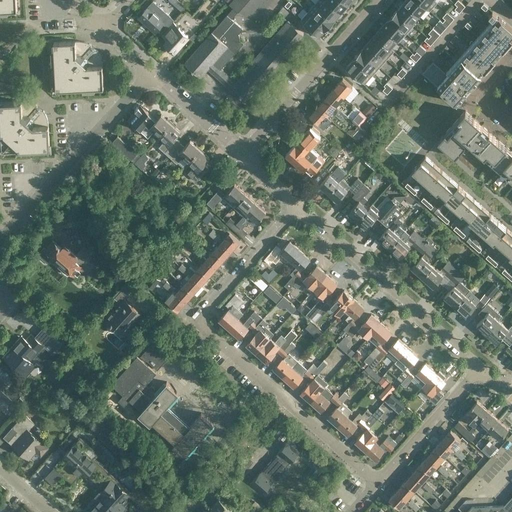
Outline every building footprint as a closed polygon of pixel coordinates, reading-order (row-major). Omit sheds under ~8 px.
[(0,0),(0,10),(17,9),(16,0),(0,0)] [(169,0),(176,5),(182,11),(186,6),(178,0),(169,0)] [(238,12),(248,0),(232,0),(229,4),(238,12)] [(341,12),(327,0),(317,0),(315,3),(334,20),(341,12)] [(348,3),(344,0),(327,0),(341,12),(348,3)] [(430,10),(418,0),(405,0),(404,2),(419,15),(426,8),(429,11),(430,10)] [(437,2),(434,0),(418,0),(430,10),(437,2)] [(462,10),(465,6),(458,0),(457,0),(454,3),(457,6),(462,10)] [(167,26),(173,19),(153,1),(139,17),(155,32),(163,23),(167,26)] [(419,15),(404,2),(397,10),(414,25),(414,24),(412,23),(419,15)] [(334,20),(315,3),(308,11),(326,28),(334,20)] [(414,25),(397,10),(389,18),(406,33),(414,25)] [(326,28),(308,11),(300,19),(319,36),(323,31),(326,28)] [(457,103),(511,40),(511,28),(498,17),(495,20),(493,19),(496,15),(492,11),(489,16),(495,21),(448,74),(433,61),(423,72),(457,103)] [(239,39),(240,38),(239,34),(239,33),(243,28),(227,14),(183,63),(200,78),(207,69),(216,78),(223,70),(221,68),(235,53),(243,43),(239,39)] [(406,33),(389,18),(386,21),(382,26),(399,41),(406,33)] [(288,21),(250,63),(266,76),(303,34),(288,21)] [(174,22),(163,34),(168,39),(165,43),(174,51),(188,35),(174,22)] [(399,41),(382,26),(375,34),(394,51),(394,50),(391,47),(397,40),(399,41)] [(394,51),(375,34),(368,42),(387,59),(394,51)] [(433,42),(428,38),(427,37),(424,40),(430,45),(433,42)] [(90,44),(87,42),(84,41),(78,41),(76,41),(76,40),(54,41),(55,89),(103,87),(102,65),(102,61),(101,56),(98,51),(98,50),(95,50),(91,47),(91,44),(90,44)] [(387,59),(368,42),(361,50),(380,67),(387,59)] [(380,67),(361,50),(354,58),(372,75),(380,67)] [(419,58),(414,54),(413,53),(410,56),(416,61),(419,58)] [(372,75),(354,58),(346,67),(365,84),(372,75)] [(245,100),(246,99),(266,76),(250,63),(235,80),(229,75),(222,83),(233,92),(234,91),(235,91),(245,100)] [(344,96),(352,87),(342,78),(334,88),(344,96)] [(384,85),(385,87),(390,91),(393,88),(387,82),(384,85)] [(344,96),(334,88),(326,97),(339,109),(340,108),(336,105),(344,96)] [(242,108),(228,96),(224,100),(238,112),(242,108)] [(339,109),(326,97),(318,106),(341,127),(346,122),(335,113),(339,109)] [(21,101),(0,101),(0,112),(2,149),(50,147),(48,125),(48,121),(46,116),(44,112),(43,110),(40,110),(37,107),(37,104),(33,102),(29,101),(25,101),(21,101)] [(368,116),(376,107),(370,102),(362,111),(368,116)] [(137,128),(149,115),(148,114),(149,114),(140,105),(139,107),(136,107),(135,109),(135,111),(126,120),(135,128),(136,127),(137,128)] [(355,105),(348,115),(353,118),(360,108),(355,105)] [(341,127),(318,106),(309,116),(319,124),(324,119),(334,128),(337,131),(341,127)] [(352,120),(359,125),(367,116),(360,110),(352,120)] [(493,163),(507,147),(477,121),(465,110),(438,141),(455,156),(468,141),(493,163)] [(159,136),(172,122),(167,118),(166,120),(161,115),(155,121),(149,115),(137,128),(147,138),(153,131),(159,136)] [(172,122),(159,136),(164,141),(158,147),(167,156),(179,143),(174,138),(180,132),(174,127),(175,126),(172,122)] [(303,171),(305,169),(311,175),(313,172),(314,173),(325,161),(313,150),(308,156),(303,152),(306,149),(309,151),(321,137),(310,127),(285,155),(303,171)] [(353,136),(360,143),(368,134),(360,127),(353,136)] [(112,142),(134,162),(140,156),(125,143),(117,136),(112,142)] [(343,143),(335,136),(330,141),(334,144),(338,148),(338,147),(341,149),(344,145),(342,143),(343,143)] [(184,147),(179,143),(167,156),(176,164),(182,157),(187,162),(200,148),(196,144),(195,146),(190,141),(184,147)] [(334,157),(341,150),(334,144),(327,151),(334,157)] [(511,157),(511,151),(507,147),(493,163),(501,170),(511,157)] [(200,148),(187,162),(193,167),(187,174),(196,182),(208,169),(203,164),(209,158),(203,153),(205,152),(200,148)] [(420,177),(433,163),(425,155),(412,170),(420,177)] [(509,177),(511,173),(511,157),(501,170),(509,177)] [(319,185),(329,193),(339,181),(335,177),(341,171),(337,167),(339,165),(334,160),(327,168),(331,172),(319,185)] [(429,184),(441,170),(433,163),(420,177),(429,184)] [(156,178),(161,172),(157,168),(151,174),(156,178)] [(217,170),(210,178),(215,184),(223,175),(217,170)] [(437,191),(449,177),(441,170),(429,184),(437,191)] [(445,199),(457,184),(449,177),(437,191),(445,199)] [(339,181),(329,193),(338,201),(349,188),(353,192),(360,184),(355,180),(351,184),(348,181),(344,186),(339,181)] [(361,199),(370,189),(364,183),(361,186),(355,193),(361,199)] [(219,189),(206,203),(212,208),(223,197),(227,202),(233,207),(236,204),(245,194),(235,184),(225,194),(219,189)] [(453,206),(466,192),(457,184),(445,199),(453,206)] [(461,213),(474,199),(466,192),(453,206),(461,213)] [(236,204),(233,207),(243,216),(255,203),(245,194),(236,204)] [(384,219),(395,207),(398,204),(392,199),(380,212),(376,208),(373,212),(369,208),(358,219),(367,227),(379,215),(384,219)] [(469,220),(482,206),(474,199),(461,213),(469,220)] [(349,211),(358,219),(369,208),(359,200),(349,211)] [(243,216),(240,220),(245,225),(248,222),(253,226),(256,223),(265,213),(255,203),(243,216)] [(478,227),(490,213),(482,206),(469,220),(478,227)] [(399,218),(403,213),(395,207),(384,219),(384,220),(382,222),(388,227),(378,238),(388,248),(398,237),(395,234),(398,232),(396,230),(403,221),(399,218)] [(486,234),(498,220),(490,213),(478,227),(486,234)] [(441,222),(433,215),(428,221),(436,228),(441,222)] [(226,222),(243,238),(247,232),(230,217),(226,222)] [(492,244),(506,228),(498,220),(486,234),(484,237),(492,244)] [(398,237),(388,248),(390,249),(389,250),(393,254),(394,253),(399,257),(411,244),(417,249),(427,238),(416,228),(406,239),(404,237),(402,240),(398,237)] [(502,249),(511,237),(511,232),(506,228),(492,244),(494,242),(502,249)] [(212,229),(210,232),(231,251),(239,242),(229,233),(222,241),(219,239),(221,237),(212,229)] [(191,232),(184,239),(195,249),(216,268),(221,262),(224,259),(214,250),(211,253),(210,254),(207,251),(202,246),(200,249),(197,247),(198,246),(191,240),(195,236),(191,232)] [(210,232),(209,234),(217,241),(215,243),(218,246),(214,250),(224,259),(230,252),(231,251),(210,232)] [(148,245),(150,247),(152,249),(162,239),(157,235),(148,245)] [(411,268),(421,277),(431,266),(426,262),(438,249),(432,244),(434,241),(430,237),(428,239),(427,238),(417,249),(423,254),(411,268)] [(510,257),(511,254),(511,237),(502,249),(510,257)] [(479,242),(474,238),(470,243),(475,247),(477,244),(479,242)] [(86,275),(99,260),(85,247),(76,257),(65,246),(62,249),(52,241),(45,250),(43,248),(37,255),(46,263),(51,258),(56,263),(58,261),(59,263),(58,267),(67,275),(70,272),(74,275),(79,269),(86,275)] [(281,251),(290,260),(299,250),(289,241),(281,251)] [(195,249),(193,251),(201,258),(199,260),(203,263),(198,268),(208,276),(213,272),(216,268),(195,249)] [(175,250),(169,256),(180,266),(178,268),(187,276),(189,274),(191,276),(201,285),(204,281),(208,276),(198,268),(195,271),(190,266),(189,268),(183,262),(179,259),(182,256),(175,250)] [(309,259),(299,250),(290,260),(297,266),(290,273),(293,276),(284,285),(289,289),(303,273),(299,270),(309,259)] [(431,266),(421,277),(432,287),(444,273),(450,278),(466,260),(460,255),(453,264),(449,260),(440,270),(437,267),(435,269),(431,266)] [(444,297),(454,306),(470,289),(461,281),(466,275),(461,271),(463,268),(461,266),(466,260),(450,278),(456,283),(444,297)] [(123,275),(127,270),(120,263),(115,267),(115,268),(116,268),(123,275)] [(326,275),(317,266),(307,276),(303,273),(289,289),(288,290),(291,293),(297,287),(297,288),(302,283),(305,287),(312,279),(317,284),(314,287),(315,287),(326,275)] [(109,286),(114,281),(98,267),(94,272),(109,286)] [(263,290),(268,284),(255,272),(250,277),(263,290)] [(146,283),(145,284),(151,289),(160,279),(154,274),(146,283)] [(336,283),(326,275),(315,287),(315,288),(318,296),(320,298),(306,314),(307,315),(306,316),(310,320),(311,319),(313,317),(330,297),(326,294),(336,283)] [(185,282),(183,285),(193,294),(195,291),(201,285),(191,276),(185,282)] [(490,298),(499,288),(494,283),(485,293),(490,298)] [(183,285),(175,294),(185,302),(186,301),(193,294),(183,285)] [(269,294),(274,289),(270,285),(265,290),(269,294)] [(132,307),(141,297),(132,289),(118,304),(119,305),(115,308),(105,319),(110,323),(109,324),(110,324),(113,321),(119,327),(117,329),(122,334),(140,315),(132,307)] [(470,289),(454,306),(465,316),(475,305),(474,305),(476,303),(481,307),(489,298),(484,294),(480,298),(470,289)] [(353,299),(344,290),(334,301),(330,297),(313,317),(317,321),(322,315),(330,306),(340,314),(345,309),(353,299)] [(172,292),(165,299),(178,310),(185,302),(175,294),(172,291),(172,292)] [(219,320),(229,328),(237,319),(232,314),(244,301),(235,293),(225,304),(230,308),(228,310),(219,320)] [(292,313),(296,308),(283,296),(276,304),(279,308),(286,308),(292,313)] [(363,308),(353,299),(345,309),(350,313),(345,319),(348,323),(343,329),(343,328),(339,333),(343,337),(347,332),(348,333),(358,321),(354,318),(363,308)] [(304,313),(307,309),(303,305),(299,309),(304,313)] [(237,319),(229,328),(239,337),(247,328),(249,326),(253,329),(263,318),(254,310),(243,324),(237,319)] [(476,326),(486,334),(498,321),(488,312),(476,326)] [(359,328),(368,337),(381,323),(371,315),(362,325),(359,328)] [(267,322),(263,318),(253,329),(257,333),(261,329),(267,322)] [(358,321),(348,333),(352,337),(359,328),(362,325),(358,321)] [(498,321),(486,334),(496,343),(501,338),(509,345),(511,342),(511,324),(507,330),(498,321)] [(265,343),(270,337),(273,333),(265,325),(267,322),(261,329),(257,333),(246,344),(256,353),(265,343)] [(323,333),(310,322),(305,328),(318,339),(323,333)] [(377,345),(369,354),(373,358),(385,346),(381,343),(390,332),(381,323),(368,337),(377,345)] [(280,345),(270,337),(265,343),(256,353),(266,361),(274,352),(276,350),(280,353),(291,341),(297,334),(291,329),(284,337),(285,339),(280,345)] [(19,338),(3,356),(26,376),(36,365),(33,362),(46,347),(31,334),(23,342),(19,338)] [(53,335),(48,340),(56,347),(61,342),(53,335)] [(351,356),(354,352),(347,346),(348,342),(350,340),(345,336),(338,345),(351,356)] [(398,339),(390,348),(389,349),(385,346),(373,358),(373,359),(375,357),(379,361),(386,353),(395,361),(408,347),(398,339)] [(295,345),(291,341),(280,353),(284,357),(289,352),(295,345)] [(151,344),(139,356),(145,361),(145,360),(156,370),(167,359),(151,344)] [(341,357),(345,352),(338,345),(333,350),(341,357)] [(395,361),(395,362),(404,370),(397,377),(402,381),(403,380),(405,378),(411,371),(414,368),(410,365),(417,356),(408,347),(395,361)] [(358,361),(363,356),(358,351),(353,356),(358,361)] [(283,377),(292,368),(298,361),(289,352),(284,357),(283,359),(282,359),(274,368),(283,377)] [(154,388),(151,385),(148,388),(145,385),(156,374),(136,356),(111,385),(123,395),(117,402),(123,407),(129,401),(140,411),(137,414),(149,425),(152,421),(175,441),(172,445),(184,456),(212,424),(201,413),(189,426),(176,414),(166,406),(178,393),(166,382),(155,394),(152,391),(154,388)] [(378,381),(382,377),(372,369),(379,361),(375,358),(365,369),(378,381)] [(307,378),(317,367),(313,363),(303,374),(307,378)] [(421,388),(435,372),(425,363),(415,374),(411,371),(405,378),(409,382),(412,379),(415,382),(421,376),(426,381),(420,387),(421,388)] [(318,374),(322,371),(317,367),(307,378),(311,381),(312,382),(318,374)] [(292,368),(283,377),(293,386),(302,376),(292,368)] [(438,389),(445,381),(443,379),(445,376),(439,371),(437,373),(435,372),(421,388),(420,389),(435,403),(443,394),(438,389)] [(301,393),(311,401),(319,392),(324,386),(328,382),(318,374),(312,382),(311,381),(301,393)] [(384,387),(389,382),(383,377),(378,382),(384,387)] [(0,398),(1,397),(9,404),(18,395),(0,379),(0,398)] [(379,396),(384,400),(396,388),(391,383),(379,396)] [(329,400),(330,398),(333,394),(324,386),(319,392),(311,401),(320,410),(329,400)] [(349,395),(344,391),(341,395),(334,402),(339,406),(337,408),(337,407),(328,417),(338,426),(347,416),(352,410),(343,402),(349,395)] [(334,402),(341,395),(336,391),(333,394),(330,398),(334,402)] [(398,413),(405,405),(392,393),(385,401),(398,413)] [(478,420),(487,410),(477,401),(464,415),(474,425),(476,423),(478,420)] [(347,416),(338,426),(348,434),(358,423),(362,426),(379,407),(378,407),(373,413),(367,408),(362,414),(359,412),(352,421),(347,416)] [(368,428),(377,418),(383,411),(379,407),(362,426),(366,430),(355,441),(365,450),(374,440),(377,437),(368,428)] [(497,419),(487,410),(478,420),(476,423),(481,428),(483,425),(488,430),(497,419)] [(97,416),(91,422),(95,426),(101,419),(97,416)] [(34,462),(48,447),(30,430),(36,423),(30,418),(18,431),(23,435),(15,444),(34,462)] [(508,429),(497,419),(488,430),(499,439),(508,429)] [(454,426),(471,441),(475,436),(458,421),(454,426)] [(450,430),(442,439),(463,458),(466,455),(458,448),(459,446),(457,444),(460,440),(450,430)] [(374,440),(365,450),(375,459),(385,447),(390,451),(397,443),(388,435),(379,445),(374,440)] [(287,465),(300,449),(289,439),(248,484),(260,495),(274,480),(276,481),(289,467),(287,465)] [(463,458),(442,439),(435,448),(445,457),(450,452),(452,454),(453,452),(462,460),(463,458)] [(63,458),(54,467),(58,472),(72,484),(81,474),(84,477),(87,474),(93,479),(100,470),(103,472),(106,468),(91,454),(94,451),(85,443),(80,449),(74,444),(62,457),(63,458)] [(490,455),(497,447),(492,443),(489,446),(486,443),(482,448),(490,455)] [(445,457),(435,448),(427,456),(437,465),(445,457)] [(482,478),(498,459),(493,455),(476,473),(482,478)] [(437,465),(427,456),(419,465),(430,474),(437,465)] [(430,474),(419,465),(412,473),(422,483),(430,474)] [(446,477),(450,472),(441,465),(438,469),(446,477)] [(466,475),(470,470),(466,465),(461,471),(466,475)] [(89,511),(88,511),(122,511),(126,508),(125,506),(122,503),(130,494),(129,493),(129,494),(116,482),(116,483),(109,476),(112,473),(106,468),(103,472),(104,474),(102,477),(99,488),(101,490),(100,491),(104,495),(89,511)] [(422,483),(412,473),(404,482),(414,491),(422,483)] [(414,491),(404,482),(396,491),(417,509),(420,506),(411,498),(409,501),(407,499),(414,491)] [(426,482),(422,486),(431,494),(435,490),(426,482)] [(135,498),(135,499),(148,511),(147,511),(148,511),(150,511),(150,510),(157,502),(137,484),(136,485),(143,492),(136,499),(135,498)] [(417,509),(396,491),(389,499),(399,508),(404,503),(407,505),(408,504),(416,511),(417,509)] [(218,498),(209,507),(214,511),(227,511),(230,509),(218,498)] [(511,511),(511,498),(505,507),(503,505),(472,507),(466,511),(511,511)] [(437,509),(441,504),(436,499),(431,505),(437,509)] [(9,511),(13,508),(8,503),(0,511),(9,511)]
